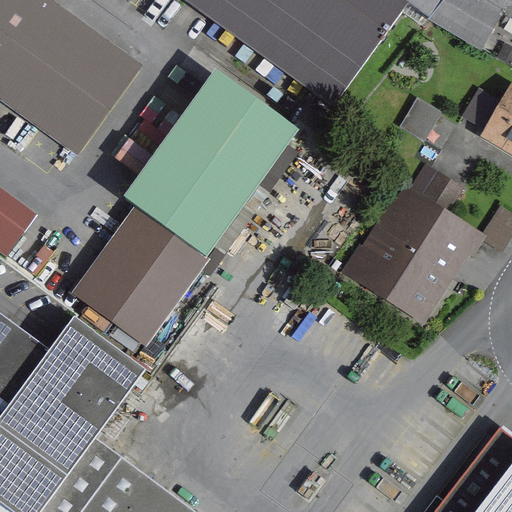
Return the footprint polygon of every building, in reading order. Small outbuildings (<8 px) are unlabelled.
[(143,70),(42,0),(0,0),(0,99),(81,157),(143,70)] [(511,0),(186,0),(184,3),(338,111),(411,8),(485,61),(511,21),(511,0)] [(300,140),(220,77),(128,199),(209,263),(300,140)] [(511,87),(484,140),(511,154),(511,87)] [(403,126),(422,138),(438,113),(418,101),(403,126)] [(439,173),(424,196),(447,211),(462,188),(439,173)] [(39,216),(0,187),(0,255),(7,260),(39,216)] [(389,239),(442,272),(468,230),(416,197),(415,199),(406,193),(397,208),(405,213),(389,239)] [(511,214),(500,207),(480,239),(501,252),(511,235),(511,214)] [(204,265),(133,213),(76,296),(145,351),(204,265)] [(389,239),(386,236),(372,258),(362,252),(351,269),(417,311),(442,272),(389,239)] [(52,350),(0,311),(0,511),(194,511),(100,442),(150,373),(75,318),(52,350)] [(477,511),(511,467),(511,437),(500,428),(443,501),(436,496),(424,511),(477,511)] [(511,511),(511,467),(477,511),(511,511)]
